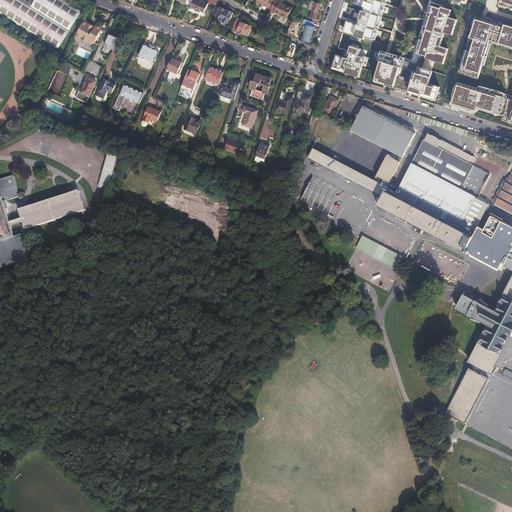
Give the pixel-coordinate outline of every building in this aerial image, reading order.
[(33,0),(33,1),(30,5),(20,0),(0,0),(0,14),(57,50),(81,11),(63,0),(33,0)] [(192,0),(190,5),(189,8),(199,12),(200,10),(204,12),(208,3),(200,0),(192,0)] [(271,10),(275,1),(273,0),(255,0),(255,1),(271,10)] [(316,17),(321,3),(312,0),(309,9),(312,10),(310,15),(316,17)] [(363,39),(364,37),(372,40),(384,0),(358,0),(356,6),(362,8),(357,25),(346,22),(342,32),(363,39)] [(511,0),(502,0),(501,5),(511,8),(511,0)] [(271,10),(269,12),(273,14),(274,12),(282,16),(280,21),(285,23),(287,18),(291,8),(275,1),(271,10)] [(418,54),(425,56),(425,58),(443,64),(447,48),(440,46),(444,32),(452,35),(456,19),(449,17),(451,10),(440,6),(440,8),(432,6),(418,54)] [(215,7),(212,14),(216,15),(215,16),(219,18),(218,19),(219,21),(220,22),(221,21),(222,22),(221,24),(222,26),(224,27),(226,26),(233,12),(226,9),(225,10),(223,9),(222,8),(221,7),(220,7),(219,7),(218,8),(215,7)] [(241,19),(237,17),(231,31),(235,33),(236,31),(246,35),(250,25),(240,21),(241,19)] [(464,61),(482,67),(490,41),(511,47),(511,27),(487,20),(486,22),(477,19),(464,61)] [(90,23),(84,20),(78,33),(76,37),(81,39),(81,38),(89,41),(89,40),(95,43),(103,27),(97,24),(96,26),(90,23)] [(287,32),(286,34),(293,37),(294,34),(291,33),(291,31),(292,31),(292,29),(294,28),(296,22),(293,21),(290,26),(288,30),(287,32)] [(313,29),(313,27),(307,25),(306,27),(302,40),(305,41),(306,42),(309,42),(312,30),(313,29)] [(105,46),(113,49),(119,36),(111,33),(105,46)] [(160,48),(154,45),(150,43),(144,40),(139,52),(155,59),(160,48)] [(351,75),(358,77),(365,56),(359,54),(361,49),(350,45),(346,58),(335,54),(331,66),(352,73),(351,75)] [(401,68),(403,60),(380,53),(377,60),(379,61),(374,78),(378,79),(378,81),(393,86),(399,67),(401,68)] [(183,62),(171,57),(166,68),(178,73),(183,62)] [(205,79),(219,84),(224,71),(211,66),(205,79)] [(331,68),(351,75),(352,73),(331,66),(331,68)] [(428,83),(432,71),(421,68),(419,73),(413,71),(407,92),(413,94),(414,92),(435,99),(439,87),(428,83)] [(189,69),(183,85),(188,87),(191,81),(196,83),(200,74),(189,69)] [(250,96),(263,100),(265,93),(267,94),(270,86),(268,86),(268,85),(270,85),(272,78),(257,73),(254,81),(252,80),(249,88),(253,89),(250,96)] [(82,97),(87,99),(95,81),(88,78),(81,92),(79,91),(76,98),(81,100),(82,97)] [(378,79),(374,78),(373,82),(392,88),(393,86),(378,81),(378,79)] [(96,95),(103,98),(107,90),(110,92),(114,84),(103,79),(96,95)] [(219,95),(234,100),(240,84),(232,82),(230,88),(223,85),(219,95)] [(459,83),(452,104),(476,111),(477,107),(506,115),(504,120),(511,122),(511,101),(504,99),(505,95),(480,88),(480,90),(479,91),(474,90),(474,88),(459,83)] [(113,109),(119,111),(125,98),(139,104),(143,94),(123,85),(113,109)] [(73,88),(69,96),(75,99),(79,91),(73,88)] [(311,95),(300,92),(296,109),(307,112),(311,95)] [(435,99),(414,92),(413,94),(434,101),(435,99)] [(321,112),(328,116),(330,112),(331,113),(339,100),(330,95),(321,112)] [(276,110),(288,113),(292,97),(286,96),(284,103),(278,101),(276,110)] [(54,117),(57,119),(65,121),(66,118),(70,110),(59,106),(56,113),(54,117)] [(363,106),(350,130),(401,158),(414,134),(405,128),(406,126),(373,107),(371,110),(363,106)] [(149,119),(156,123),(160,113),(148,107),(142,121),(147,123),(149,119)] [(242,125),(252,128),(258,111),(244,107),(242,112),(246,113),(242,125)] [(70,110),(66,118),(71,120),(75,112),(70,110)] [(184,129),(196,134),(201,121),(189,117),(184,129)] [(380,196),(377,206),(462,253),(476,228),(490,204),(476,196),(476,195),(462,187),(474,165),(469,162),(471,158),(461,153),(427,134),(394,194),(386,190),(400,163),(387,157),(374,181),(314,148),(310,155),(380,196)] [(225,149),(240,154),(241,150),(244,151),(246,145),(228,139),(225,149)] [(260,143),(256,156),(265,159),(269,146),(260,143)] [(109,189),(118,156),(108,154),(99,186),(109,189)] [(489,170),(498,175),(502,167),(492,163),(489,170)] [(511,174),(495,205),(511,214),(511,174)] [(0,268),(30,259),(22,234),(14,237),(3,202),(19,197),(12,176),(8,178),(8,179),(0,181),(0,268)] [(19,210),(26,230),(85,211),(79,192),(19,210)] [(470,360),(489,370),(492,372),(496,366),(494,365),(510,336),(511,336),(511,334),(511,247),(499,266),(511,273),(511,279),(495,312),(488,308),(464,296),(457,308),(489,325),(470,360)] [(404,264),(381,253),(378,259),(400,270),(402,266),(404,264)] [(442,415),(463,426),(492,372),(489,370),(470,360),(442,415)] [(503,375),(511,379),(511,372),(506,369),(503,375)]
